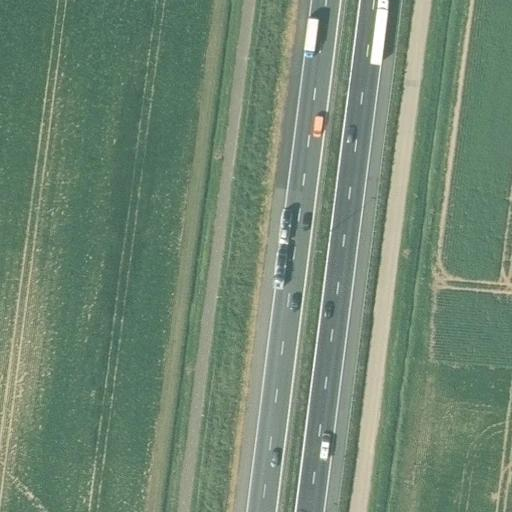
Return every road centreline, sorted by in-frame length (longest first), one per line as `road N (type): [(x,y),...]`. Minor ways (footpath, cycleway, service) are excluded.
road 1 (motorway): [(326,0),(261,511)]
road 2 (unclassified): [(356,511),(420,0)]
road 3 (motorway): [(309,511),(373,0)]
